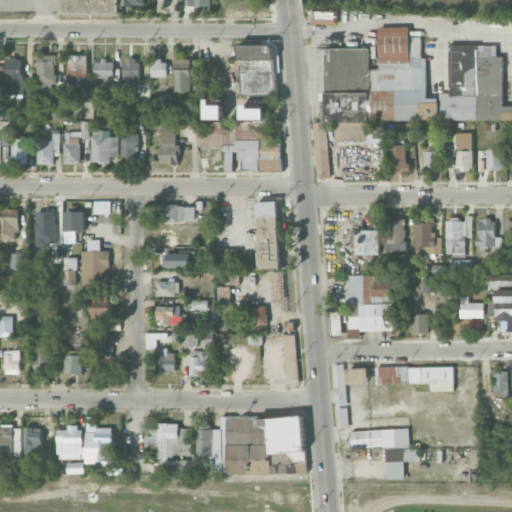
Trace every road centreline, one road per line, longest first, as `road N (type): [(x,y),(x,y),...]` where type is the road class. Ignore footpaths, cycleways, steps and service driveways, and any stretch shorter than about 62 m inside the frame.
road 1 (secondary): [(289,0),(329,511)]
road 2 (residential): [(319,400),(0,401)]
road 3 (residential): [(303,190),(0,187)]
road 4 (residential): [(291,30),(0,31)]
road 5 (residential): [(140,187),(143,455)]
road 6 (residential): [(303,190),(511,193)]
road 7 (residential): [(316,350),(511,348)]
